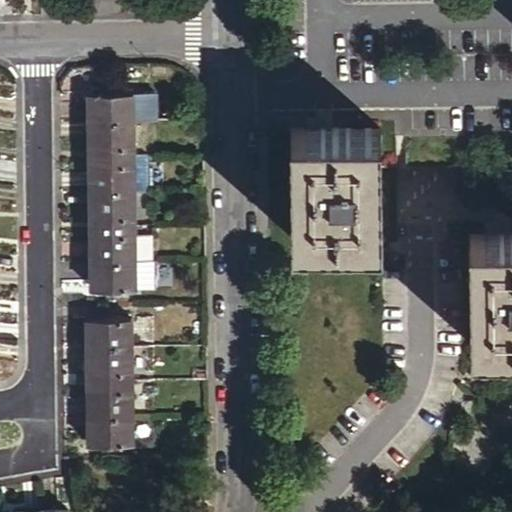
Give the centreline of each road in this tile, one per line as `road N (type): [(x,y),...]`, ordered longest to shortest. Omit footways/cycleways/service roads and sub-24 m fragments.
road 1 (residential): [(228,36),(229,511)]
road 2 (residential): [(36,395),(38,38)]
road 3 (residential): [(38,38),(228,36)]
